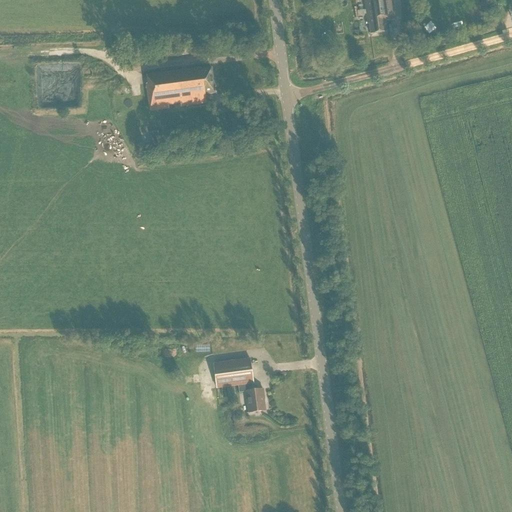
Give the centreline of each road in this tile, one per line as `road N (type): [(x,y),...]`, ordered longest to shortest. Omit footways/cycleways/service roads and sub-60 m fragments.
road 1 (tertiary): [(339,511),(286,99)]
road 2 (unclassified): [(286,99),(511,32)]
